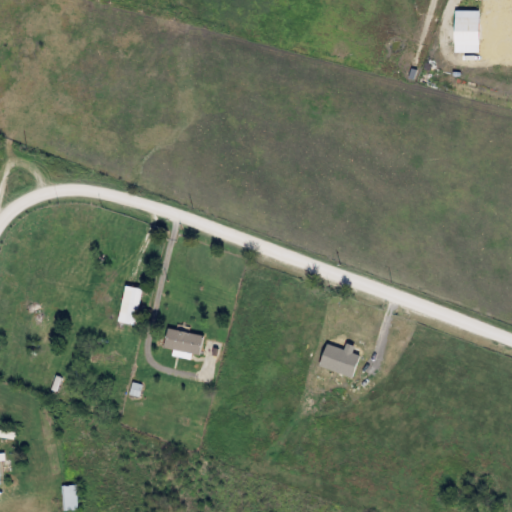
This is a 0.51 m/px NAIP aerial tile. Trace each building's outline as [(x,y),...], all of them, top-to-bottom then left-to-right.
[(137,326),(120,323),(127,286),(144,290),(137,326)] [(30,333),(37,312),(50,316),(44,337),(30,333)] [(201,356),(164,347),(168,328),(206,337),(201,356)] [(450,497),(429,488),(441,464),(461,474),(450,497)] [(64,511),(64,486),(80,486),(80,511),(64,511)]
